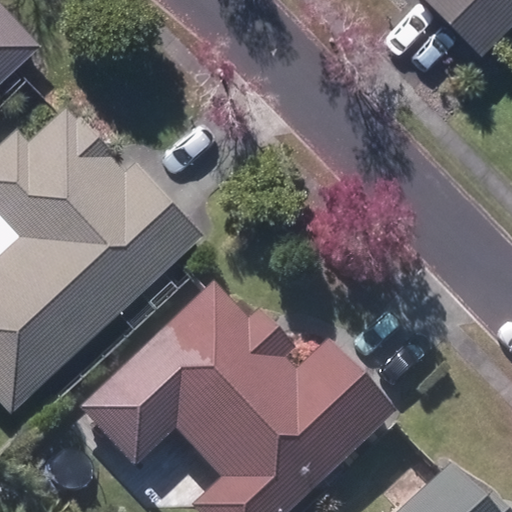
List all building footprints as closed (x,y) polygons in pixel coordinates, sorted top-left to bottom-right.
[(511,0),(421,0),(446,24),(478,56),(511,21),(511,0)] [(0,85),(40,49),(0,5),(0,85)] [(0,254),(0,409),(8,418),(202,237),(164,197),(134,165),(123,173),(110,160),(113,157),(77,118),(74,121),(64,109),(26,143),(13,130),(0,142),(0,219),(17,238),(0,254)] [(192,511),(297,511),(395,420),(355,379),(326,348),(294,379),(285,368),(295,358),(256,318),(247,326),(212,289),(154,344),(165,357),(129,392),(219,487),(192,511)] [(0,455),(12,445),(0,432),(0,455)] [(500,511),(498,510),(494,511),(484,511),(446,472),(403,511),(500,511)]
